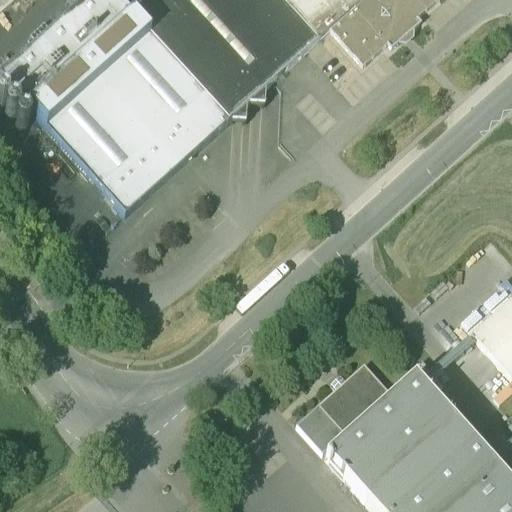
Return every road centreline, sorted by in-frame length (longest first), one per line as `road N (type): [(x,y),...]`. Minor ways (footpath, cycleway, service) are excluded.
road 1 (unclassified): [(511,95),(169,399),(149,407),(93,409),(53,371),(0,293)]
road 2 (track): [(61,511),(128,461),(122,413)]
